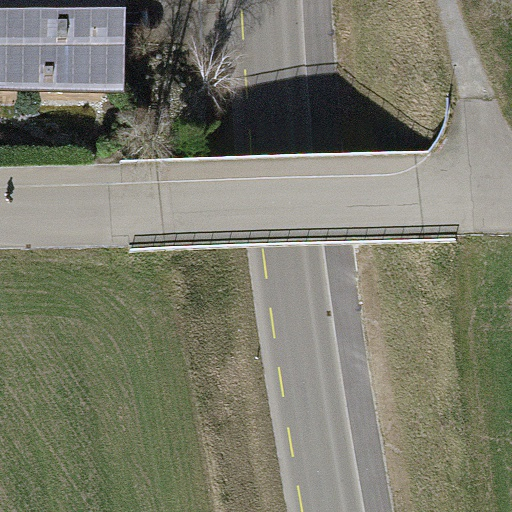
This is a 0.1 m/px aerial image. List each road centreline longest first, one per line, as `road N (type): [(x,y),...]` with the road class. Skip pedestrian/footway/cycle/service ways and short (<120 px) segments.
road 1 (secondary): [(273,0),(293,321),(328,511)]
road 2 (residential): [(0,218),(450,204)]
road 3 (track): [(448,0),(497,204)]
